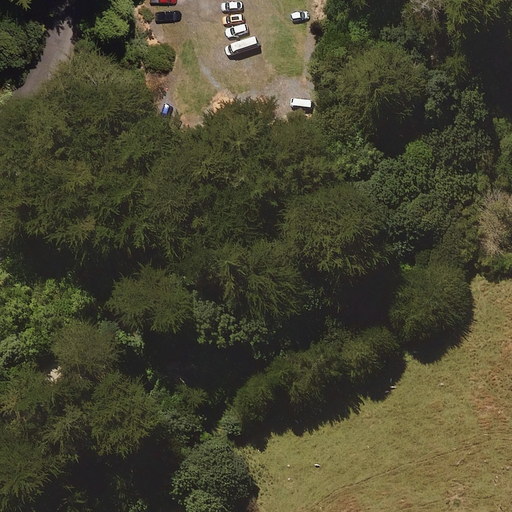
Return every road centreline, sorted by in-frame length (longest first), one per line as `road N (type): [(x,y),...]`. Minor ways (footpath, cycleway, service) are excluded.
road 1 (track): [(414,0),(427,139),(385,200),(312,208),(163,285),(41,393),(0,413)]
road 2 (residential): [(0,156),(70,0)]
